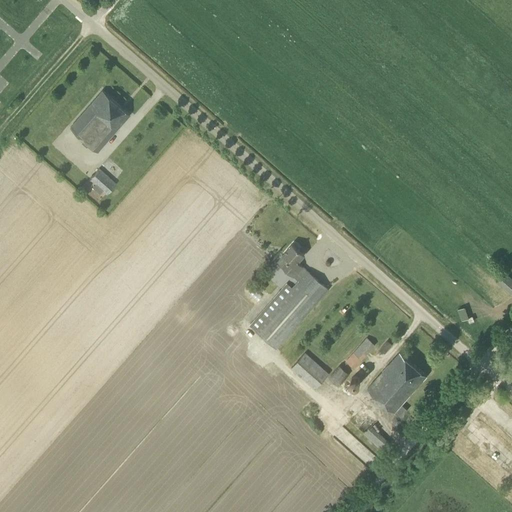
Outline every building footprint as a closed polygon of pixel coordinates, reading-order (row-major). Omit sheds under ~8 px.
[(130,114),(103,90),(90,105),(117,128),(130,114)] [(117,128),(90,105),(70,127),(97,151),(117,128)] [(98,167),(88,178),(107,193),(116,182),(98,167)] [(293,243),(282,256),(288,260),(282,267),(299,281),(308,271),(298,262),(305,254),(293,243)] [(308,271),(299,281),(293,288),(287,282),(249,324),(276,348),(328,289),(308,271)] [(511,279),(504,272),(496,282),(510,294),(511,292),(511,279)] [(462,319),(471,316),(466,305),(458,308),(462,319)] [(367,335),(346,360),(356,368),(376,343),(367,335)] [(387,340),(379,349),(384,353),(392,344),(387,340)] [(368,390),(401,417),(408,409),(402,404),(427,375),(400,351),(368,390)] [(291,369),(314,389),(329,372),(305,352),(291,369)] [(349,373),(339,365),(328,377),(339,386),(349,373)] [(356,385),(365,380),(360,373),(351,378),(356,385)] [(226,398),(247,403),(252,383),(231,378),(226,398)] [(360,429),(377,445),(383,439),(366,422),(360,429)]
